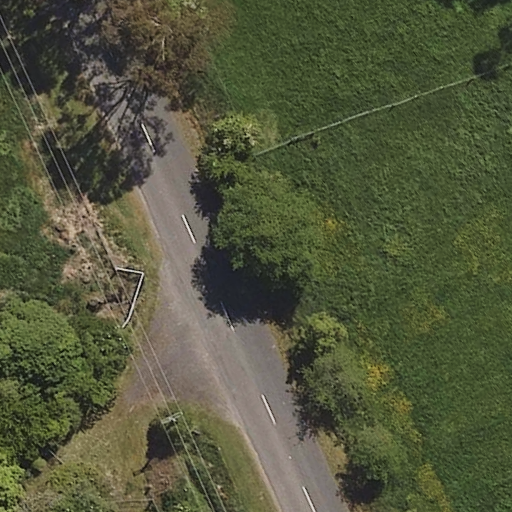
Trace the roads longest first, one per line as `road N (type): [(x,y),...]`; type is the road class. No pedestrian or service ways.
road 1 (tertiary): [(317,511),(90,0)]
road 2 (unknown): [(136,372),(125,511)]
